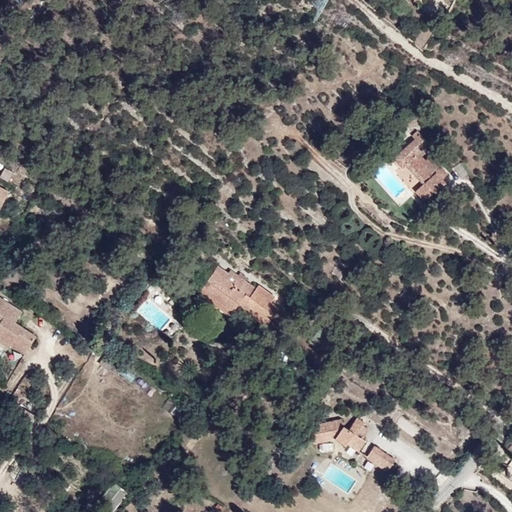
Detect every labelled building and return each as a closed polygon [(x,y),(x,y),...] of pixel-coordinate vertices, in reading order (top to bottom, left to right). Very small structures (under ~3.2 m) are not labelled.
[(453,157),(435,139),(429,145),(422,138),(431,128),(420,115),(412,122),(415,126),(397,146),(404,153),(406,151),(410,147),(429,166),(419,177),(427,185),(437,176),(439,177),(450,167),(447,163),(453,157)] [(429,166),(410,147),(406,151),(425,171),(429,166)] [(460,163),(454,167),(461,178),(467,174),(460,163)] [(4,168),(0,176),(0,177),(9,182),(13,173),(4,168)] [(273,295),(256,283),(253,286),(228,268),(226,271),(215,263),(196,290),(205,297),(209,293),(231,309),(235,303),(238,299),(267,320),(277,306),(269,300),(273,295)] [(231,309),(209,293),(205,297),(228,313),(231,309)] [(170,295),(167,300),(173,305),(176,300),(170,295)] [(31,338),(11,321),(18,312),(0,297),(0,346),(2,348),(8,340),(21,351),(31,338)] [(267,320),(238,299),(235,303),(264,324),(267,320)] [(341,345),(323,328),(309,342),(326,359),(341,345)] [(21,351),(8,340),(2,348),(15,358),(21,351)] [(34,420),(40,412),(30,406),(25,414),(34,420)] [(401,416),(395,424),(414,438),(420,429),(401,416)] [(356,435),(364,423),(355,418),(348,428),(340,425),(338,417),(314,424),(316,429),(309,432),(313,445),(334,440),(347,448),(349,446),(358,452),(365,441),(356,435)] [(361,438),(368,428),(363,424),(356,435),(361,438)] [(395,458),(374,445),(366,458),(387,472),(395,458)] [(20,498),(26,483),(8,475),(1,489),(20,498)]
